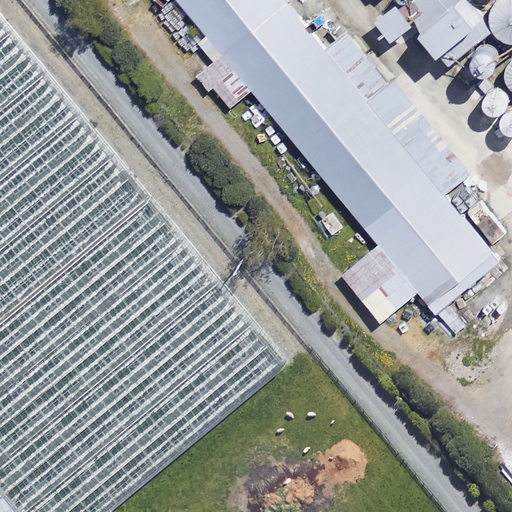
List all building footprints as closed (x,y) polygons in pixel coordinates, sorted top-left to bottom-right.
[(121,511),(303,362),(0,0),(0,511),(121,511)] [(176,0),(440,314),(511,254),(450,181),(475,161),(356,20),(328,44),(291,0),(176,0)] [(391,46),(420,23),(452,62),(494,29),(471,0),(395,0),(370,20),(391,46)] [(511,0),(496,0),(493,7),(492,16),(494,26),(500,34),(507,40),(511,40),(511,0)] [(479,45),(477,56),(482,65),(492,69),(504,64),(508,54),(503,42),(490,38),(479,45)] [(485,89),(482,99),(487,109),(497,113),(508,110),(511,101),(511,93),(509,86),(496,82),(485,89)]
